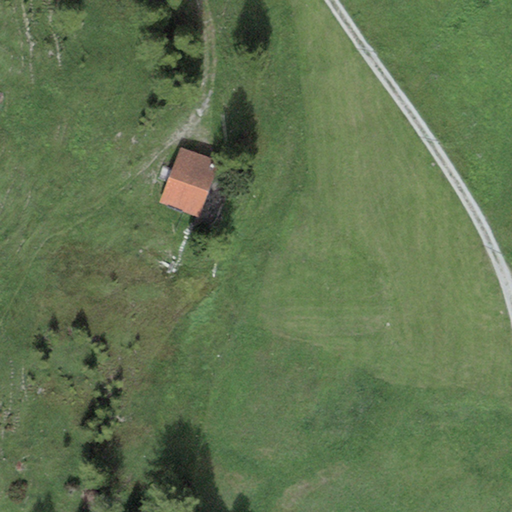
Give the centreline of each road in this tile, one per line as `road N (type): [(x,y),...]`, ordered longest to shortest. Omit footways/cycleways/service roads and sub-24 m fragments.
road 1 (track): [(511,293),(501,258),(329,0)]
road 2 (track): [(168,146),(208,96),(212,59),(200,0)]
